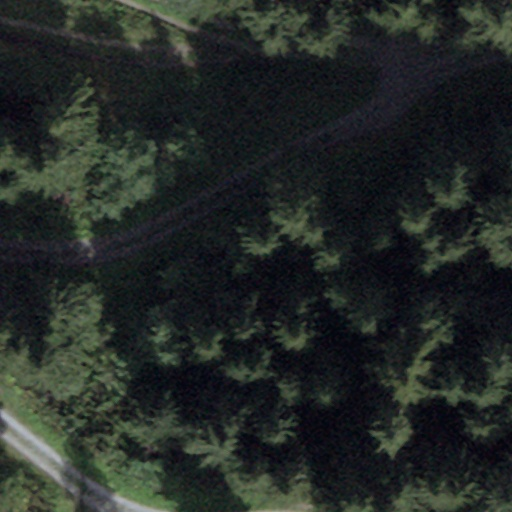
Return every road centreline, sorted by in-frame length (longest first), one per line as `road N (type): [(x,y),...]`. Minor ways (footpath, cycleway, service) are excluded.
road 1 (track): [(0,266),(57,267),(121,254),(244,195),(450,61)]
road 2 (track): [(154,0),(240,35),(450,61),(511,58)]
road 3 (track): [(110,511),(0,437)]
